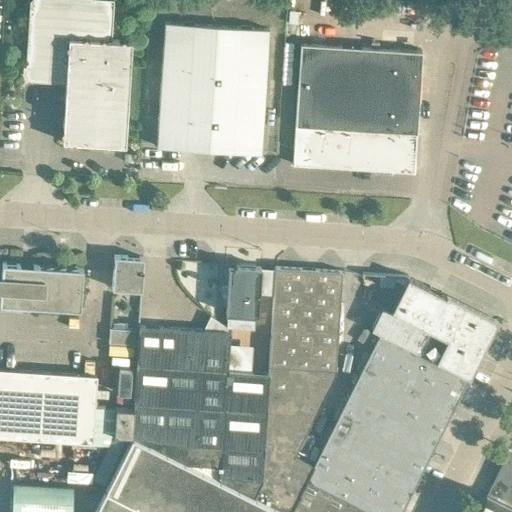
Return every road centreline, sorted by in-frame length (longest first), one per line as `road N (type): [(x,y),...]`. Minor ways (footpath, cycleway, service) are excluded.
road 1 (unclassified): [(511,287),(397,242),(0,214)]
road 2 (unclassified): [(433,511),(511,354)]
